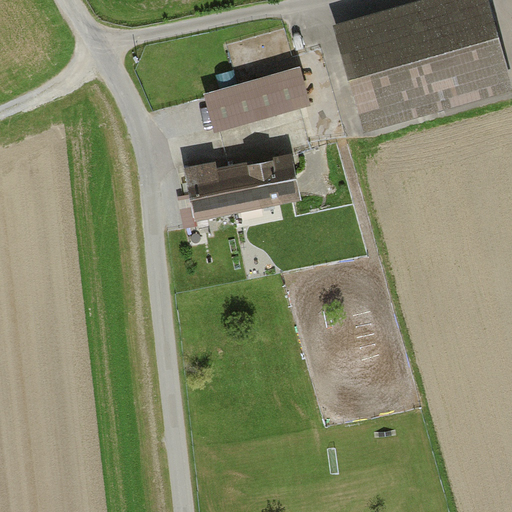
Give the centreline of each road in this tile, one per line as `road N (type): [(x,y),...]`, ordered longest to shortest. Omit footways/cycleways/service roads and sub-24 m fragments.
road 1 (residential): [(68,0),(134,110),(147,152),(186,511)]
road 2 (track): [(0,110),(46,89),(98,50),(331,0)]
